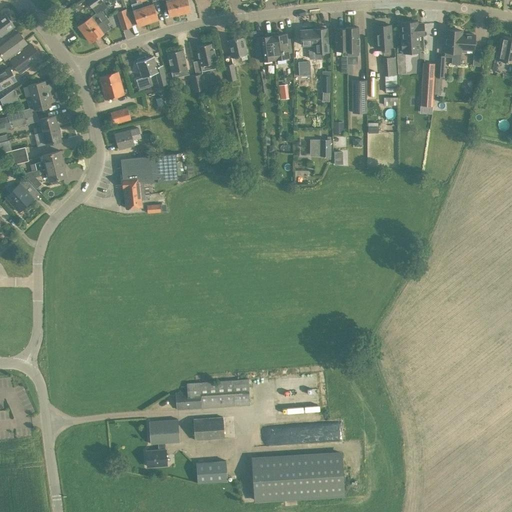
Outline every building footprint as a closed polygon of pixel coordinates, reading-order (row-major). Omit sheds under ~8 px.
[(85,0),(91,9),(93,8),(96,12),(101,9),(101,10),(106,6),(103,2),(105,0),(85,0)] [(143,7),(142,2),(140,0),(136,0),(137,2),(131,4),(138,25),(148,22),(143,7)] [(166,0),(170,15),(180,13),(177,0),(166,0)] [(177,0),(180,13),(190,11),(187,0),(177,0)] [(143,7),(148,22),(158,19),(153,4),(143,7)] [(91,16),(78,25),(84,34),(97,25),(102,21),(107,18),(104,14),(101,10),(101,9),(96,12),(91,16)] [(126,9),(117,12),(123,29),(131,26),(126,9)] [(0,35),(14,25),(6,14),(0,18),(0,35)] [(97,25),(84,34),(91,43),(104,33),(111,28),(107,23),(110,21),(107,18),(102,21),(97,25)] [(409,22),(411,53),(420,52),(420,51),(424,51),(423,35),(424,35),(423,23),(418,23),(417,21),(409,22)] [(403,53),(411,53),(409,22),(401,22),(402,38),(401,38),(402,51),(403,53)] [(395,47),(392,48),(391,25),(387,25),(385,23),(380,24),(379,26),(375,26),(376,49),(383,49),(384,57),(382,57),(384,76),(397,75),(395,47)] [(319,28),(314,28),(315,45),(315,49),(315,52),(328,51),(327,43),(328,43),(327,27),(325,27),(325,25),(319,25),(319,28)] [(300,45),(300,54),(310,54),(310,66),(303,66),(303,84),(315,84),(315,52),(315,49),(315,45),(314,28),(307,28),(307,26),(302,26),(302,29),(301,29),(302,45),(300,45)] [(359,54),(359,51),(359,26),(347,27),(348,56),(357,55),(359,54)] [(343,56),(348,56),(347,27),(346,27),(346,28),(336,28),(336,50),(342,50),(343,56)] [(461,53),(462,33),(462,30),(446,29),(445,52),(461,53)] [(28,43),(19,31),(0,45),(0,52),(5,59),(9,57),(11,59),(10,59),(20,72),(41,56),(42,56),(40,53),(39,51),(39,49),(38,48),(36,47),(34,46),(32,43),(31,43),(24,49),(22,47),(28,43)] [(275,60),(275,64),(277,63),(279,63),(280,62),(281,62),(283,61),(284,60),(286,58),(290,58),(290,53),(291,52),(290,39),(287,40),(286,34),(279,35),(278,32),(271,33),(275,60)] [(275,60),(271,33),(264,34),(265,36),(257,37),(258,44),(255,44),(257,56),(259,55),(260,61),(264,61),(265,62),(267,63),(269,64),(271,64),(273,64),(275,64),(275,60)] [(462,33),(461,53),(466,53),(466,50),(474,50),(473,65),(480,66),(481,49),(474,48),(475,34),(462,33)] [(248,54),(244,36),(227,40),(231,58),(234,57),(235,59),(240,58),(240,56),(248,54)] [(511,37),(503,36),(500,51),(499,51),(497,60),(511,62),(511,37)] [(199,60),(193,61),(196,74),(200,90),(206,89),(202,71),(218,67),(212,43),(196,46),(199,60)] [(183,49),(167,52),(172,72),(180,70),(181,76),(189,74),(186,62),(183,49)] [(445,56),(437,55),(435,77),(436,77),(442,77),(444,78),(445,56)] [(141,75),(134,78),(138,89),(152,84),(148,75),(155,73),(159,72),(157,67),(153,56),(146,59),(145,56),(137,59),(138,62),(137,62),(141,75)] [(237,79),(233,63),(225,65),(228,81),(237,79)] [(435,65),(424,64),(422,104),(432,105),(435,65)] [(159,72),(155,73),(158,86),(167,83),(163,68),(162,65),(157,67),(159,72)] [(0,87),(1,89),(17,80),(9,66),(0,71),(0,87)] [(124,95),(118,71),(99,76),(105,100),(124,95)] [(196,74),(189,76),(192,89),(192,92),(194,91),(200,90),(196,74)] [(331,92),(331,75),(322,75),(321,91),(323,92),(330,92),(331,92)] [(397,75),(384,76),(385,92),(398,91),(397,75)] [(29,84),(32,97),(54,91),(52,83),(46,84),(45,80),(29,84)] [(353,80),(353,112),(366,112),(366,80),(353,80)] [(277,84),(280,99),(289,97),(286,83),(277,84)] [(20,100),(15,87),(2,96),(0,98),(3,104),(20,100)] [(56,100),(54,91),(32,97),(27,98),(30,107),(34,106),(35,109),(36,109),(51,105),(50,101),(56,100)] [(384,104),(397,105),(397,97),(384,96),(384,104)] [(3,123),(10,121),(38,114),(36,109),(35,109),(34,106),(30,107),(7,114),(8,116),(0,118),(1,123),(3,123)] [(131,119),(128,108),(110,112),(114,124),(131,119)] [(38,114),(10,121),(12,126),(12,127),(39,120),(38,114)] [(41,131),(59,127),(56,114),(40,118),(42,126),(40,126),(41,131)] [(342,121),(333,121),(333,132),(343,132),(342,121)] [(367,132),(378,132),(378,122),(367,122),(367,132)] [(62,140),(59,127),(41,131),(42,136),(44,136),(46,144),(62,140)] [(141,138),(139,127),(115,133),(119,149),(135,145),(135,144),(138,144),(137,139),(141,138)] [(362,138),(354,138),(354,146),(362,146),(362,138)] [(331,155),(331,140),(320,139),(320,155),(331,155)] [(154,150),(152,142),(140,145),(142,153),(154,150)] [(10,158),(27,153),(25,146),(5,152),(10,158)] [(35,163),(36,170),(64,163),(61,150),(43,154),(44,160),(35,163)] [(333,164),(342,164),(341,150),(333,151),(333,164)] [(27,153),(10,158),(15,164),(29,160),(27,153)] [(125,196),(145,194),(144,185),(141,185),(141,184),(158,182),(178,180),(176,153),(121,158),(123,179),(122,179),(123,189),(124,189),(125,196)] [(64,163),(36,170),(38,176),(48,173),(49,180),(50,180),(50,182),(52,183),(57,182),(58,180),(58,178),(67,176),(64,163)] [(42,183),(31,171),(24,173),(37,187),(42,183)] [(31,184),(26,178),(6,197),(19,211),(34,197),(26,188),(31,184)] [(149,194),(145,194),(125,196),(126,208),(143,207),(142,200),(150,199),(149,194)] [(161,212),(160,204),(146,205),(147,213),(161,212)] [(250,405),(248,379),(186,383),(187,391),(175,391),(176,410),(250,405)] [(224,438),(223,416),(193,418),(195,440),(224,438)] [(151,443),(158,442),(165,442),(166,443),(179,442),(178,419),(149,421),(151,443)] [(165,449),(165,442),(158,442),(159,449),(146,450),(147,466),(167,465),(166,449),(165,449)] [(251,456),(254,502),(345,496),(342,451),(251,456)] [(227,481),(226,460),(196,462),(197,483),(227,481)]
